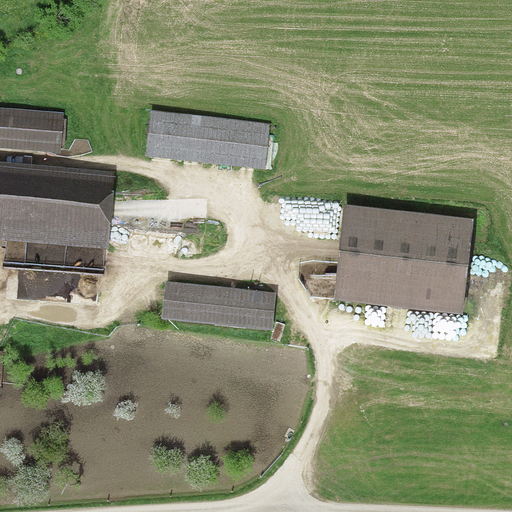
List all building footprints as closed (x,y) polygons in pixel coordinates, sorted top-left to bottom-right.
[(0,107),(0,147),(60,152),(63,113),(0,107)] [(270,123),(151,109),(146,155),(265,169),(270,123)] [(116,171),(0,160),(0,238),(109,248),(116,171)] [(473,219),(344,204),(333,298),(462,314),(473,219)] [(276,292),(165,281),(161,319),(272,329),(276,292)]
